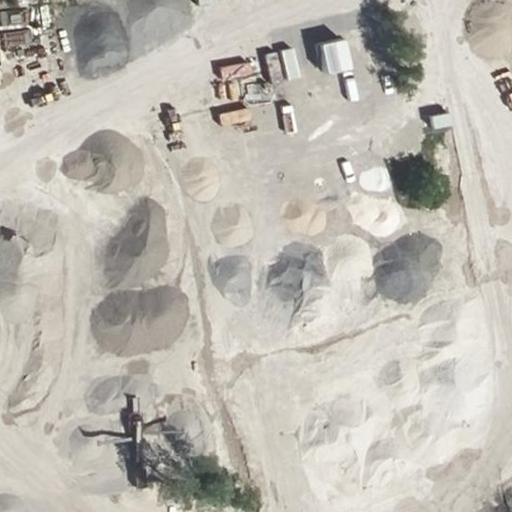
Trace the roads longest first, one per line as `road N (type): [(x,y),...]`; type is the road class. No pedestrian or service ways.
road 1 (unknown): [(144,58),(289,511)]
road 2 (unknown): [(431,0),(511,436)]
road 3 (unknown): [(376,0),(270,19),(144,58)]
road 4 (unknown): [(0,162),(144,58)]
